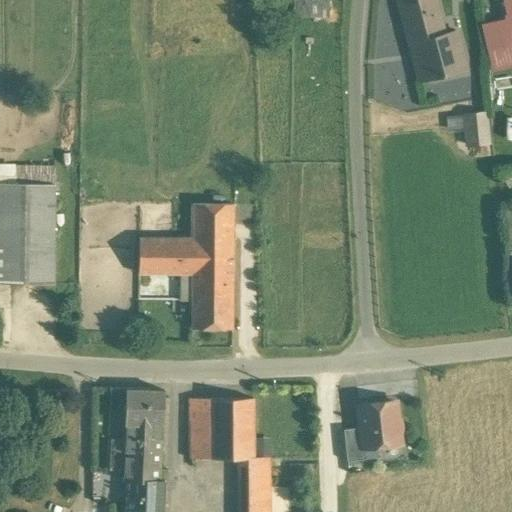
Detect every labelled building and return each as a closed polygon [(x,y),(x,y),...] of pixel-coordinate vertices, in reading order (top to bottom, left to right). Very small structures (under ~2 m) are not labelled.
[(329,1),(293,0),(293,17),(328,17),(329,1)] [(433,0),(398,0),(410,43),(440,36),(442,30),(446,29),(444,24),(440,25),(433,0)] [(511,0),(502,0),(507,19),(511,41),(511,40),(511,0)] [(507,19),(481,25),(487,49),(511,42),(511,41),(507,19)] [(440,36),(410,43),(420,80),(465,68),(456,32),(440,36)] [(488,115),(468,117),(471,147),(491,145),(488,115)] [(14,165),(14,182),(54,183),(54,165),(14,165)] [(0,282),(52,283),(54,183),(14,182),(0,182),(0,282)] [(191,292),(232,292),(232,203),(192,203),(192,238),(191,274),(191,292)] [(192,238),(138,237),(138,273),(179,273),(191,274),(192,238)] [(191,274),(179,273),(179,299),(191,299),(191,292),(191,274)] [(232,292),(191,292),(191,299),(191,328),(231,328),(232,292)] [(163,390),(126,389),(122,481),(126,481),(126,480),(158,481),(158,479),(164,479),(164,481),(167,481),(167,469),(159,469),(163,390)] [(207,398),(188,398),(189,458),(208,458),(207,398)] [(253,398),(207,398),(208,458),(237,458),(253,458),(253,457),(253,398)] [(394,401),(358,405),(361,427),(363,447),(364,447),(398,443),(397,433),(401,428),(400,423),(396,419),(394,401)] [(361,427),(343,429),(346,461),(365,459),(364,447),(363,447),(361,427)] [(260,453),(269,454),(271,437),(262,436),(260,453)] [(253,457),(253,458),(237,458),(237,511),(269,511),(269,457),(253,457)] [(158,481),(126,480),(126,481),(125,511),(162,511),(164,481),(164,479),(158,479),(158,481)]
